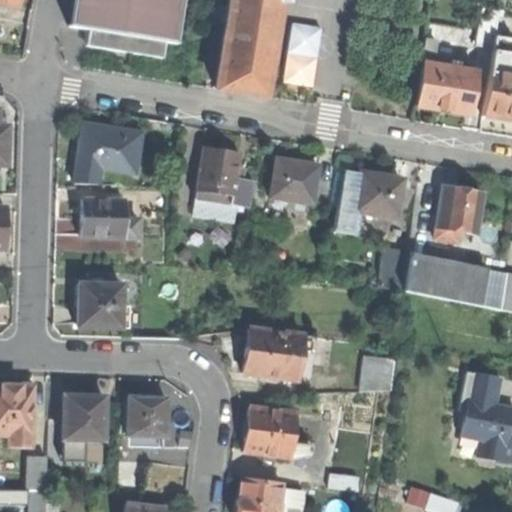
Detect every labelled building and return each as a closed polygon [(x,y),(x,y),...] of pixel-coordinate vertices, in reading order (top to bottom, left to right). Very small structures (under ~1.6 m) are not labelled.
[(68,25),(68,28),(88,31),(163,43),(177,45),(178,43),(176,42),(182,0),(74,0),(70,25),(68,25)] [(229,0),(222,41),(270,49),(277,2),(282,2),(282,0),(229,0)] [(475,46),(491,49),(493,41),(493,37),(497,11),(480,8),(475,46)] [(161,57),(163,43),(88,31),(86,45),(84,45),(84,47),(163,60),(163,57),(161,57)] [(423,39),(419,64),(431,66),(434,41),(423,39)] [(215,90),(262,97),(270,49),(222,41),(215,90)] [(491,49),(490,57),(511,60),(511,43),(493,41),(491,49)] [(511,60),(490,57),(488,69),(511,72),(511,60)] [(440,111),(468,115),(474,72),(456,69),(448,68),(431,66),(419,64),(413,107),(440,111)] [(501,120),(511,122),(511,72),(488,69),(481,117),(501,120)] [(75,165),(132,173),(138,134),(81,126),(78,143),(75,165)] [(228,196),(231,197),(236,165),(237,154),(219,151),(200,148),(194,191),(228,196)] [(268,197),(310,203),(310,201),(313,178),(315,166),(294,163),(274,160),(268,197)] [(242,166),(236,165),(231,197),(228,196),(227,204),(234,205),(247,207),(251,182),(239,180),(242,166)] [(372,215),(394,218),(400,180),(372,175),(345,171),(339,210),(372,215)] [(333,181),(313,178),(310,201),(330,204),(333,181)] [(459,233),(474,235),(480,193),(460,190),(440,187),(434,229),(450,232),(459,233)] [(227,204),(228,196),(194,191),(192,199),(194,199),(227,204)] [(231,222),(234,205),(227,204),(194,199),(191,216),(231,222)] [(79,219),(78,238),(123,239),(124,219),(124,201),(79,201),(79,219)] [(369,237),(372,215),(339,210),(336,232),(369,237)] [(138,219),(124,219),(123,239),(138,239),(138,219)] [(433,240),(449,242),(450,232),(434,229),(433,240)] [(457,243),(459,233),(450,232),(449,242),(457,243)] [(386,290),(403,292),(407,251),(382,248),(378,287),(386,288),(386,290)] [(403,292),(479,307),(486,272),(409,258),(403,292)] [(252,275),(264,276),(265,266),(253,265),(252,275)] [(479,307),(498,311),(505,276),(486,272),(479,307)] [(498,311),(511,313),(511,273),(506,272),(505,276),(498,311)] [(77,307),(77,329),(128,330),(129,308),(119,308),(119,287),(77,287),(77,307)] [(242,374),(296,381),(300,351),(310,352),(312,338),(247,330),(244,354),(242,374)] [(358,359),(359,392),(390,392),(393,360),(358,359)] [(475,457),(510,464),(511,452),(511,436),(509,436),(504,435),(506,426),(511,427),(511,421),(511,410),(493,407),(498,380),(464,373),(457,412),(463,413),(459,437),(478,440),(475,457)] [(7,448),(30,448),(32,387),(8,387),(0,386),(0,437),(7,438),(7,448)] [(61,441),(101,443),(103,400),(81,399),(63,398),(61,441)] [(127,436),(164,437),(165,420),(165,400),(128,399),(127,436)] [(242,453),(288,458),(290,444),(293,414),(246,409),(244,431),(242,453)] [(307,446),(290,444),(288,458),(307,451),(307,446)] [(27,491),(45,491),(46,458),(28,458),(27,491)] [(116,463),(116,486),(131,486),(132,463),(116,463)] [(234,510),(233,511),(276,511),(277,510),(278,499),(280,485),(239,480),(237,500),(235,500),(234,510)] [(44,511),(45,491),(27,491),(26,511),(44,511)] [(438,511),(456,511),(459,503),(430,494),(425,508),(438,511)] [(288,500),(278,499),(277,510),(286,511),(288,500)]
